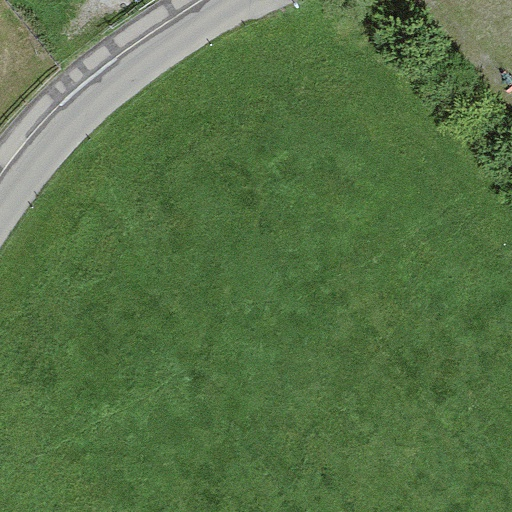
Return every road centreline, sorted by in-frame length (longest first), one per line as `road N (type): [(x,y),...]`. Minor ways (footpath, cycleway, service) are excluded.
road 1 (unclassified): [(239,0),(102,97),(0,212)]
road 2 (track): [(411,0),(511,102)]
